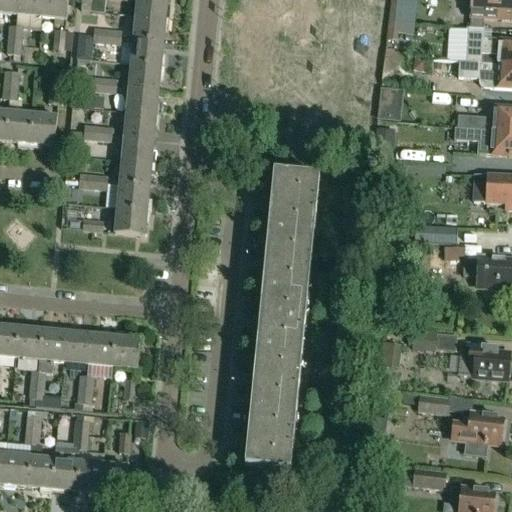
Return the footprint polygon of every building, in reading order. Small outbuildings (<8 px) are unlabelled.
[(19,0),(0,0),(0,16),(17,18),(19,0)] [(43,0),(19,0),(17,18),(42,21),(43,0)] [(68,0),(43,0),(42,21),(66,23),(68,0)] [(125,4),(125,0),(81,0),(81,14),(90,15),(90,16),(104,17),(105,2),(125,4)] [(167,0),(137,0),(136,20),(168,23),(170,11),(166,11),(167,0)] [(482,32),(482,21),(500,22),(500,23),(511,23),(511,2),(487,1),(479,0),(470,0),(469,31),(482,32)] [(414,28),(415,16),(389,13),(388,25),(395,26),(412,28),(414,28)] [(168,23),(136,20),(133,44),(163,47),(164,34),(167,34),(168,23)] [(408,56),(412,28),(388,25),(384,53),(408,56)] [(10,31),(9,44),(21,46),(23,32),(10,31)] [(469,31),(467,64),(466,66),(481,67),(484,67),(511,68),(511,43),(499,43),(499,41),(484,40),(484,32),(482,32),(469,31)] [(65,35),(55,34),(54,54),(63,55),(65,35)] [(94,34),(92,47),(106,48),(108,35),(94,34)] [(122,36),(108,35),(106,48),(121,49),(122,36)] [(7,58),(20,60),(21,46),(9,44),(7,58)] [(163,47),(133,44),(131,68),(164,71),(165,59),(162,59),(163,47)] [(467,64),(459,64),(458,81),(479,82),(478,85),(479,88),(481,90),(483,91),(496,92),(511,93),(511,68),(484,67),(481,67),(466,66),(467,64)] [(164,71),(131,68),(129,92),(158,95),(159,82),(163,82),(164,71)] [(5,75),(4,90),(17,91),(18,77),(5,75)] [(102,96),(103,83),(89,82),(88,95),(102,96)] [(117,85),(103,83),(102,96),(116,98),(117,85)] [(60,89),(50,88),(49,108),(58,109),(60,89)] [(16,105),(17,91),(4,90),(3,104),(16,105)] [(158,95),(129,92),(126,116),(159,119),(160,108),(157,107),(158,95)] [(364,100),(364,111),(376,111),(376,101),(364,100)] [(491,158),(491,159),(511,160),(511,110),(494,109),(493,125),(476,124),(475,132),(455,131),(454,143),(478,145),(477,157),(491,158)] [(8,116),(0,115),(0,145),(5,146),(8,116)] [(5,146),(30,148),(33,118),(8,116),(5,146)] [(159,119),(126,116),(124,140),(153,143),(155,130),(158,131),(159,119)] [(57,120),(33,118),(30,148),(54,150),(57,120)] [(83,143),(97,144),(99,132),(85,130),(83,143)] [(113,133),(99,132),(97,144),(111,146),(113,133)] [(153,143),(124,140),(122,164),(154,167),(156,156),(152,156),(153,143)] [(393,162),(394,150),(374,149),(373,161),(393,162)] [(154,167),(122,164),(119,189),(149,191),(150,179),(153,179),(154,167)] [(405,193),(406,169),(382,167),(381,191),(405,193)] [(290,475),(311,257),(318,180),(273,176),(245,471),(290,475)] [(80,178),(79,191),(93,193),(94,180),(80,178)] [(486,206),(506,208),(506,213),(511,213),(511,179),(487,178),(475,178),(473,205),(487,206),(486,206)] [(108,181),(94,180),(93,193),(107,194),(108,181)] [(149,191),(119,189),(117,213),(150,216),(151,204),(148,204),(149,191)] [(114,237),(144,240),(145,227),(149,227),(150,216),(117,213),(114,237)] [(104,227),(84,225),(83,234),(103,236),(104,227)] [(415,229),(414,245),(456,247),(457,232),(415,229)] [(465,264),(465,262),(466,251),(445,250),(445,263),(465,264)] [(479,263),(477,290),(511,292),(511,262),(495,261),(495,258),(480,257),(479,257),(479,263)] [(0,359),(15,361),(18,328),(5,327),(5,330),(0,329),(0,359)] [(18,328),(15,361),(39,363),(42,333),(31,332),(31,329),(18,328)] [(31,389),(44,390),(45,377),(52,377),(54,365),(64,366),(67,332),(54,331),(53,335),(42,333),(39,363),(40,363),(39,375),(32,375),(31,389)] [(67,332),(64,366),(88,368),(91,338),(80,337),(80,334),(67,332)] [(411,351),(436,354),(456,356),(457,340),(421,336),(413,335),(411,351)] [(91,338),(88,368),(113,370),(116,337),(102,336),(102,339),(91,338)] [(140,342),(128,341),(129,338),(116,337),(113,370),(137,372),(140,342)] [(497,352),(482,350),(482,355),(469,354),(469,356),(462,355),(460,379),(475,380),(475,381),(507,384),(510,358),(497,356),(497,352)] [(81,379),(79,393),(92,394),(94,380),(81,379)] [(134,405),(136,384),(126,383),(124,404),(134,405)] [(43,404),(44,390),(31,389),(30,403),(43,404)] [(91,408),(92,394),(79,393),(78,407),(91,408)] [(450,403),(420,400),(418,416),(448,419),(450,403)] [(460,426),(454,425),(451,445),(466,448),(464,458),(485,461),(487,448),(500,449),(500,446),(504,447),(505,435),(502,434),(503,425),(496,424),(497,420),(471,417),(471,419),(461,418),(460,426)] [(33,436),(39,437),(41,421),(28,420),(27,432),(33,433),(33,436)] [(89,426),(76,425),(75,439),(88,440),(89,426)] [(33,433),(27,432),(26,448),(38,449),(39,437),(33,436),(33,433)] [(129,458),(131,438),(122,437),(120,457),(129,458)] [(87,454),(88,440),(75,439),(74,453),(87,454)] [(28,491),(31,461),(6,459),(3,492),(16,493),(17,490),(28,491)] [(52,496),(55,464),(31,461),(28,491),(39,492),(39,495),(52,496)] [(77,495),(79,466),(55,464),(52,496),(65,498),(66,494),(77,495)] [(101,501),(104,468),(79,466),(77,495),(88,496),(88,500),(101,501)] [(104,468),(101,501),(114,502),(114,499),(126,500),(128,470),(104,468)] [(420,475),(419,491),(443,493),(445,477),(420,475)] [(495,511),(496,509),(493,509),(495,499),(488,498),(488,495),(462,492),(462,493),(452,492),(450,505),(460,506),(459,511),(495,511)] [(199,509),(206,509),(216,510),(223,511),(224,503),(224,501),(200,499),(199,509)]
